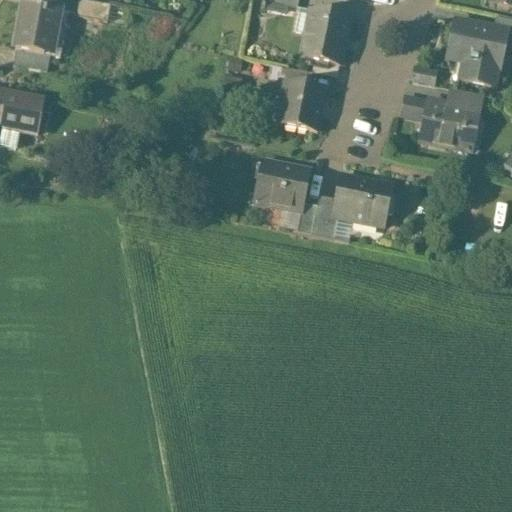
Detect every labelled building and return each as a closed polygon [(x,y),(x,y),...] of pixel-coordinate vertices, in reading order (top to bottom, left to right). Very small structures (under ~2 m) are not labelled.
[(298,0),(265,0),(265,5),(296,12),(298,0)] [(511,0),(491,0),(490,7),(511,11),(511,0)] [(110,9),(77,2),(74,19),(108,24),(110,9)] [(59,11),(24,4),(14,54),(15,54),(43,59),(46,43),(53,44),(59,11)] [(349,22),(310,14),(300,63),(340,71),(349,22)] [(506,35),(454,24),(446,61),(462,65),(458,83),(493,91),(497,72),(499,72),(506,35)] [(43,59),(15,54),(12,70),(40,75),(43,59)] [(411,71),(411,87),(436,87),(436,71),(411,71)] [(325,94),(290,87),(281,129),(316,137),(325,94)] [(446,109),(430,106),(421,146),(459,155),(468,117),(471,118),(475,101),(449,95),(446,109)] [(41,104),(0,96),(0,131),(35,138),(41,104)] [(282,169),(262,165),(253,206),(299,215),(301,216),(302,207),(309,176),(282,171),(282,169)] [(391,191),(340,180),(335,203),(331,222),(351,226),(382,232),(391,191)] [(335,203),(319,200),(317,210),(311,240),(347,247),(351,226),(331,222),(335,203)] [(317,210),(302,207),(301,216),(299,215),(295,237),(311,240),(317,210)]
